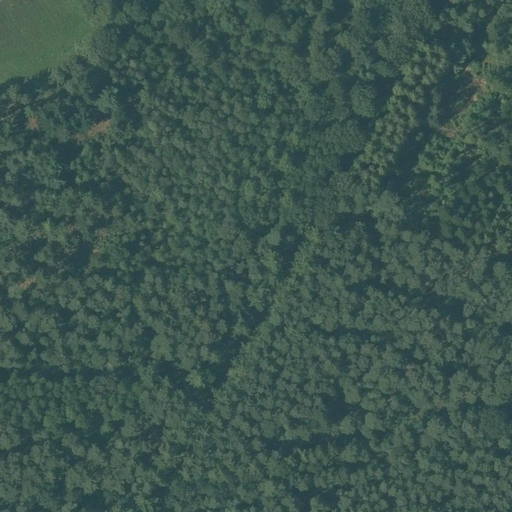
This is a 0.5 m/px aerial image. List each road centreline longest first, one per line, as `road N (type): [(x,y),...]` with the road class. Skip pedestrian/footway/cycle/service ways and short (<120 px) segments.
road 1 (track): [(436,0),(151,511)]
road 2 (track): [(511,429),(161,493)]
